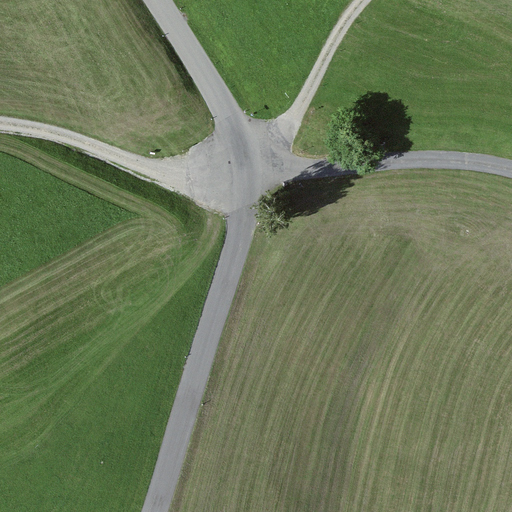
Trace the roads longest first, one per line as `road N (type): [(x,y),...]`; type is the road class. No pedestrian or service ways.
road 1 (unclassified): [(259,170),(152,511)]
road 2 (track): [(0,125),(45,128),(178,176),(259,170)]
road 3 (unclassified): [(511,169),(379,161),(259,170)]
road 4 (track): [(358,0),(259,170)]
road 5 (unclassified): [(160,0),(259,170)]
